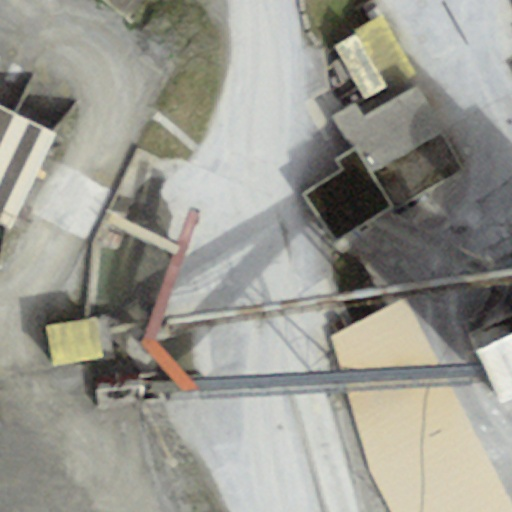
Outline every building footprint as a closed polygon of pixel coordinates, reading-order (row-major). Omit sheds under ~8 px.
[(148,0),(100,0),(129,23),(148,0)] [(469,171),(420,85),(366,116),(357,101),(332,116),(351,149),(335,158),(341,169),(302,191),(335,248),(469,171)] [(60,137),(0,109),(0,229),(10,234),(60,137)] [(511,511),(511,510),(405,305),(328,338),(371,475),(389,511),(511,511)] [(59,373),(111,361),(102,320),(50,332),(59,373)] [(511,328),(476,341),(496,402),(511,396),(511,328)]
